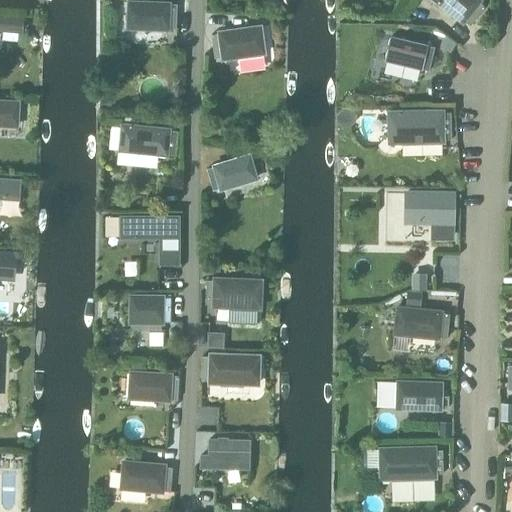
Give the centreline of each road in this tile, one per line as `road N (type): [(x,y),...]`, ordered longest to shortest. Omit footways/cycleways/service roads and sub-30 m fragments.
road 1 (residential): [(482,511),(505,0)]
road 2 (residential): [(195,0),(183,511)]
